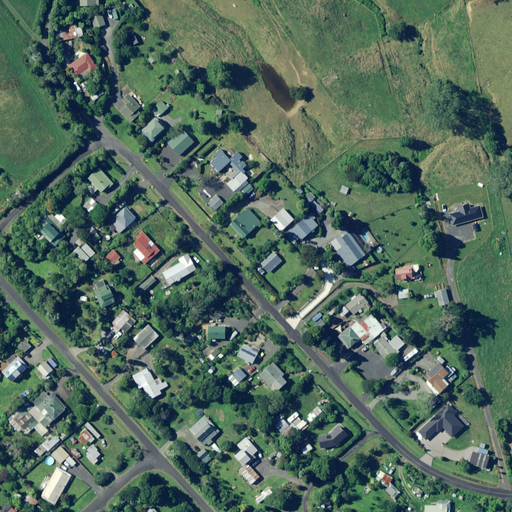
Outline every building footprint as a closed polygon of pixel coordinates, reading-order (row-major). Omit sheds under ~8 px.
[(105,25),(101,13),(90,16),(94,28),(105,25)] [(75,23),(75,25),(56,29),(58,42),(76,39),(84,37),(83,34),(86,34),(85,30),(82,30),(81,27),(80,22),(75,23)] [(140,42),(137,34),(130,37),(134,45),(140,42)] [(75,77),(73,78),(76,83),(91,73),(89,71),(96,66),(87,53),(68,66),(70,69),(75,77)] [(131,70),(130,61),(122,62),(124,74),(127,73),(127,71),(131,70)] [(141,108),(128,94),(121,100),(126,105),(119,112),(130,123),(140,114),(138,111),(141,108)] [(168,108),(161,101),(153,108),(156,110),(153,113),(157,118),(168,108)] [(164,129),(155,119),(143,131),(152,140),(164,129)] [(194,142),(182,130),(167,143),(179,156),(194,142)] [(232,178),(226,184),(234,193),(248,179),(243,174),(245,171),(243,169),(247,165),(240,158),(242,157),(238,152),(229,160),(220,149),(215,154),(218,157),(210,163),(218,172),(228,163),(236,171),(230,176),(232,178)] [(97,193),(96,191),(98,189),(101,193),(112,183),(99,168),(88,178),(92,183),(86,189),(92,195),(93,194),(95,196),(97,193)] [(254,189),(251,186),(244,192),(247,195),(254,189)] [(349,188),(342,186),(340,192),(346,195),(349,188)] [(308,204),(313,209),(314,208),(319,212),(323,208),(308,194),(304,198),(309,203),(308,204)] [(224,202),(217,195),(208,204),(215,211),(224,202)] [(95,202),(91,198),(83,206),(90,213),(94,209),(91,206),(95,202)] [(136,218),(126,207),(107,225),(113,231),(115,229),(119,234),(136,218)] [(294,220),(283,208),(270,220),(281,231),(294,220)] [(259,224),(246,210),(229,225),(243,239),(259,224)] [(66,219),(60,212),(55,217),(61,224),(66,219)] [(318,226),(309,215),(286,235),(293,243),(299,238),(301,241),(318,226)] [(51,220),(49,222),(44,217),(39,222),(45,228),(40,233),(56,247),(65,237),(61,233),(62,231),(51,220)] [(89,239),(90,238),(94,242),(100,236),(92,227),(86,233),(85,234),(89,239)] [(353,265),(350,260),(360,254),(358,251),(362,248),(353,234),(351,236),(348,231),(336,238),(341,247),(336,250),(344,264),(345,263),(348,268),(353,265)] [(160,250),(142,232),(136,238),(138,240),(133,245),(137,249),(134,253),(145,264),(160,250)] [(95,254),(80,238),(76,243),(79,246),(73,251),(85,263),(95,254)] [(120,257),(114,250),(105,257),(112,264),(120,257)] [(282,262),(274,252),(261,264),(269,273),(282,262)] [(196,269),(187,254),(178,259),(180,263),(163,273),(169,285),(196,269)] [(419,272),(418,265),(403,267),(403,268),(395,269),(396,280),(415,279),(414,272),(419,272)] [(106,286),(101,273),(89,279),(94,290),(102,309),(108,306),(109,309),(117,305),(108,285),(106,286)] [(155,281),(149,275),(144,280),(146,282),(136,290),(140,295),(155,281)] [(409,298),(408,290),(398,290),(398,299),(409,298)] [(435,298),(437,297),(439,306),(449,304),(446,290),(436,292),(436,293),(434,294),(435,298)] [(360,294),(356,297),(355,296),(351,299),(352,300),(337,313),(342,318),(350,311),(355,317),(362,312),(360,309),(367,303),(360,294)] [(223,313),(217,308),(213,315),(220,319),(223,313)] [(136,321),(123,310),(110,326),(117,332),(123,326),(128,331),(136,321)] [(322,316),(320,313),(312,319),(314,322),(322,316)] [(384,330),(372,315),(366,319),(364,316),(351,327),(351,326),(338,337),(348,349),(360,339),(365,345),(384,330)] [(158,336),(149,325),(133,339),(143,350),(158,336)] [(216,342),(216,339),(225,339),(225,332),(228,332),(229,326),(208,326),(208,339),(212,339),(212,341),(216,342)] [(396,336),(389,342),(388,343),(382,337),(372,346),(386,361),(397,351),(396,349),(402,343),(396,336)] [(31,347),(24,340),(17,346),(24,353),(31,347)] [(110,343),(105,348),(109,352),(115,347),(110,343)] [(248,364),(249,362),(252,364),(259,351),(244,343),(237,356),(245,360),(244,362),(248,364)] [(114,349),(109,355),(113,359),(118,354),(114,349)] [(28,367),(14,353),(6,361),(9,365),(2,373),(12,383),(28,367)] [(215,357),(211,354),(206,359),(210,363),(215,357)] [(53,371),(44,361),(36,368),(46,378),(53,371)] [(284,375),(273,363),(259,376),(269,387),(271,385),(277,391),(287,382),(282,376),(284,375)] [(444,369),(438,363),(422,378),(426,382),(428,381),(439,394),(447,387),(441,380),(452,371),(447,366),(444,369)] [(154,381),(148,368),(132,376),(139,389),(143,387),(150,400),(161,394),(160,391),(168,386),(165,382),(162,383),(159,378),(154,381)] [(246,376),(240,369),(228,379),(235,386),(246,376)] [(109,376),(105,372),(101,376),(106,380),(109,376)] [(50,423),(45,418),(49,414),(55,421),(67,410),(52,394),(48,397),(43,392),(30,404),(28,402),(7,420),(18,433),(22,429),(27,434),(34,428),(45,441),(38,447),(41,450),(37,453),(40,456),(47,450),(48,451),(64,437),(58,430),(52,435),(45,428),(50,423)] [(212,442),(210,440),(219,432),(204,416),(189,430),(204,446),(207,443),(208,445),(212,442)] [(291,426),(285,418),(275,426),(282,434),(291,426)] [(329,434),(318,436),(320,449),(334,447),(334,446),(337,444),(338,445),(348,436),(339,425),(329,434)] [(85,429),(80,434),(81,435),(77,439),(84,445),(88,441),(90,443),(94,439),(85,429)] [(298,453),(301,451),(304,455),(313,449),(304,437),(295,444),(298,446),(294,449),(298,453)] [(257,451),(246,438),(237,445),(240,449),(234,455),(243,466),(254,457),(252,455),(257,451)] [(221,451),(214,444),(212,446),(214,448),(211,451),(216,456),(221,451)] [(100,455),(92,445),(87,450),(90,453),(86,456),(93,465),(97,461),(95,459),(100,455)] [(77,463),(69,455),(60,447),(51,455),(60,464),(65,459),(73,467),(77,463)] [(211,458),(203,450),(197,455),(205,464),(211,458)] [(33,463),(29,460),(23,467),(28,470),(33,463)] [(259,477),(249,467),(242,474),(252,485),(259,477)] [(71,476),(57,468),(40,497),(55,505),(71,476)] [(392,479),(380,471),(375,479),(380,482),(380,483),(387,488),(392,479)] [(400,493),(392,484),(385,490),(393,499),(400,493)] [(423,491),(416,487),(413,491),(420,495),(423,491)] [(25,499),(27,500),(26,501),(34,507),(39,500),(32,494),(31,496),(29,494),(25,499)] [(447,510),(447,501),(437,501),(437,506),(425,506),(424,511),(449,511),(449,510),(447,510)]
